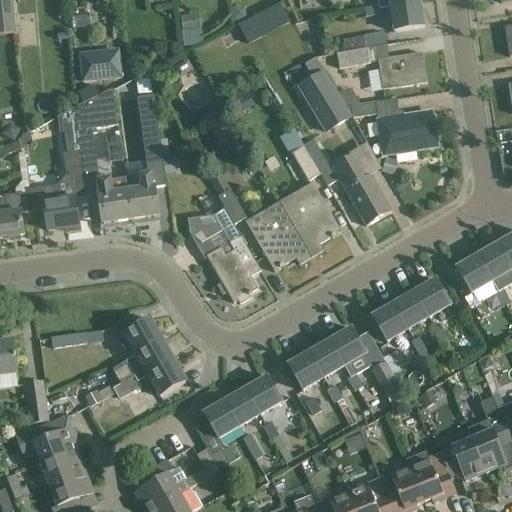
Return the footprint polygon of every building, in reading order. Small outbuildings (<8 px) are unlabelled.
[(376,0),(378,8),(378,11),(379,11),(391,9),(420,5),(419,0),(376,0)] [(244,25),(252,43),(296,23),(287,5),(244,25)] [(423,28),(420,5),(391,9),(394,34),(425,29),(424,28),(423,28)] [(14,8),(0,9),(0,23),(15,21),(14,8)] [(378,11),(378,8),(363,10),(365,19),(379,17),(379,11),(378,11)] [(195,17),(182,19),(184,34),(197,32),(195,17)] [(236,33),(222,41),(226,48),(240,40),(236,33)] [(356,40),(358,52),(373,49),(387,47),(385,35),(356,40)] [(358,52),(337,55),(340,71),(376,65),(373,49),(358,52)] [(119,52),(80,56),(83,85),(122,81),(119,52)] [(423,55),(379,62),(383,92),(427,85),(423,55)] [(314,81),(299,90),(327,134),(351,120),(351,121),(353,120),(346,109),(338,94),(335,95),(323,75),(324,74),(316,60),(305,66),(314,81)] [(256,106),(245,89),(227,101),(238,118),(256,106)] [(113,90),(75,109),(85,179),(86,181),(99,179),(93,136),(97,135),(97,130),(118,127),(113,90)] [(159,217),(155,189),(167,187),(155,99),(138,101),(149,176),(125,180),(127,193),(131,221),(159,217)] [(376,104),(346,109),(353,120),(377,117),(376,104)] [(75,109),(57,119),(59,131),(65,130),(68,154),(64,155),(67,176),(70,176),(70,181),(71,181),(73,181),(85,179),(75,109)] [(218,149),(232,141),(218,114),(204,121),(218,149)] [(438,150),(432,114),(379,122),(382,144),(391,142),(393,157),(438,150)] [(21,131),(9,124),(2,136),(13,143),(15,142),(21,131)] [(293,132),(281,139),(308,184),(320,177),(321,176),(320,174),(304,148),(304,149),(303,149),(293,132)] [(19,143),(2,149),(4,157),(23,150),(23,148),(24,148),(23,138),(18,141),(19,143)] [(332,167),(320,174),(321,176),(320,177),(328,189),(339,182),(367,228),(391,214),(369,177),(381,171),(367,145),(349,155),(351,160),(334,170),(332,167)] [(174,159),(164,160),(166,176),(176,175),(174,159)] [(386,160),(382,173),(394,176),(397,164),(386,160)] [(221,174),(209,181),(219,199),(235,227),(247,220),(221,174)] [(43,190),(30,192),(33,213),(45,212),(46,213),(48,233),(80,228),(76,201),(75,201),(73,186),(73,181),(71,181),(70,181),(70,176),(67,176),(66,177),(56,189),(43,190)] [(110,183),(97,184),(103,225),(131,221),(127,193),(112,195),(110,183)] [(312,186),(280,205),(312,260),(323,253),(319,247),(331,239),(332,241),(336,239),(335,237),(340,234),(312,186)] [(5,199),(0,200),(0,239),(24,236),(21,215),(28,214),(26,196),(25,195),(16,196),(5,197),(5,199)] [(312,260),(280,205),(247,224),(275,272),(280,269),(281,271),(285,269),(284,267),(296,260),(300,267),(312,260)] [(222,233),(201,245),(202,245),(208,256),(209,257),(206,258),(234,305),(234,306),(234,305),(238,303),(241,307),(252,300),(250,298),(252,296),(252,295),(258,291),(251,279),(261,273),(241,238),(234,227),(233,225),(225,211),(214,218),(221,232),(222,233)] [(188,221),(188,222),(190,236),(201,245),(222,233),(221,232),(214,218),(188,221)] [(511,239),(499,247),(511,268),(511,239)] [(511,268),(499,247),(478,259),(498,294),(496,295),(503,308),(511,304),(504,291),(511,286),(511,268)] [(458,269),(457,270),(471,295),(465,299),(471,309),(475,307),(483,303),(496,295),(498,294),(478,259),(458,270),(458,269)] [(436,283),(415,295),(430,321),(451,308),(436,282),(435,282),(436,283)] [(415,295),(394,307),(409,333),(430,321),(415,295)] [(490,316),(483,303),(475,307),(482,320),(490,316)] [(409,333),(394,307),(374,319),(373,318),(372,318),(388,345),(409,333)] [(125,337),(137,357),(162,343),(151,323),(150,321),(140,327),(133,316),(107,331),(114,343),(125,337)] [(440,327),(432,332),(440,344),(447,340),(440,327)] [(351,332),(331,343),(339,358),(345,368),(351,379),(347,381),(355,393),(363,388),(357,377),(373,367),(352,330),(351,331),(351,332)] [(104,343),(102,333),(52,340),(53,350),(104,343)] [(424,366),(432,362),(419,339),(411,344),(424,366)] [(15,356),(13,342),(0,343),(0,375),(18,373),(16,356),(15,356)] [(123,386),(113,391),(116,397),(135,386),(138,384),(148,378),(174,364),(162,343),(137,357),(114,370),(123,386)] [(331,343),(310,355),(324,380),(344,369),(345,368),(339,358),(331,343)] [(385,364),(392,378),(401,373),(399,368),(406,364),(398,351),(383,360),(385,364)] [(289,366),(288,367),(303,392),(324,380),(310,355),(290,367),(289,366)] [(489,358),(479,363),(484,372),(490,369),(492,363),(489,358)] [(174,364),(148,378),(160,399),(186,384),(186,383),(185,383),(174,364)] [(373,371),(371,373),(393,410),(406,402),(392,378),(385,364),(373,371)] [(247,392),(262,418),(283,406),(268,379),(267,379),(267,380),(247,392)] [(48,424),(43,383),(24,386),(30,427),(48,424)] [(135,386),(116,397),(120,403),(142,390),(138,384),(135,386)] [(335,388),(330,391),(327,393),(335,405),(342,401),(335,388)] [(247,392),(226,404),(241,430),(262,418),(247,392)] [(430,393),(419,400),(425,411),(437,404),(430,393)] [(492,400),(480,405),(487,422),(467,430),(471,440),(485,475),(508,466),(505,458),(511,455),(511,445),(508,435),(497,411),(492,400)] [(313,401),(305,405),(312,418),(320,414),(313,401)] [(220,442),(241,430),(226,404),(206,416),(205,415),(204,415),(220,442)] [(511,405),(497,411),(508,435),(511,445),(511,405)] [(41,466),(77,453),(75,448),(79,447),(68,418),(29,433),(28,429),(14,434),(23,460),(37,456),(41,466)] [(278,437),(271,425),(263,429),(270,442),(278,437)] [(263,458),(251,436),(242,441),(250,454),(253,452),(268,477),(270,476),(260,459),(263,458)] [(452,450),(440,455),(450,479),(461,474),(464,481),(469,478),(471,481),(485,475),(471,440),(451,449),(452,450)] [(230,448),(223,453),(230,465),(230,466),(237,461),(230,448)] [(211,459),(207,451),(196,457),(209,480),(220,474),(219,471),(211,459)] [(222,452),(212,458),(220,471),(228,466),(230,465),(223,453),(222,452)] [(50,488),(85,474),(77,453),(41,466),(50,488)] [(327,467),(322,454),(312,460),(317,471),(327,467)] [(426,454),(406,462),(409,468),(423,505),(432,501),(434,505),(457,496),(450,479),(440,455),(428,460),(426,454)] [(151,472),(129,484),(144,511),(152,511),(180,497),(189,491),(191,490),(179,469),(174,472),(168,462),(151,472)] [(389,476),(378,481),(384,496),(390,511),(416,511),(417,511),(416,508),(423,505),(409,468),(389,476)] [(92,491),(85,474),(50,488),(58,509),(51,511),(86,511),(98,507),(97,506),(91,508),(87,499),(88,498),(86,493),(92,491)] [(21,491),(16,476),(7,479),(13,494),(21,491)] [(367,485),(348,493),(355,511),(390,511),(384,496),(378,481),(367,485)] [(180,497),(152,511),(198,511),(202,510),(191,490),(189,491),(180,497)] [(0,493),(0,502),(1,506),(9,503),(5,492),(0,493)] [(355,511),(348,493),(317,506),(319,511),(355,511)] [(317,511),(311,498),(294,506),(296,511),(317,511)] [(12,511),(9,503),(1,506),(3,511),(12,511)]
